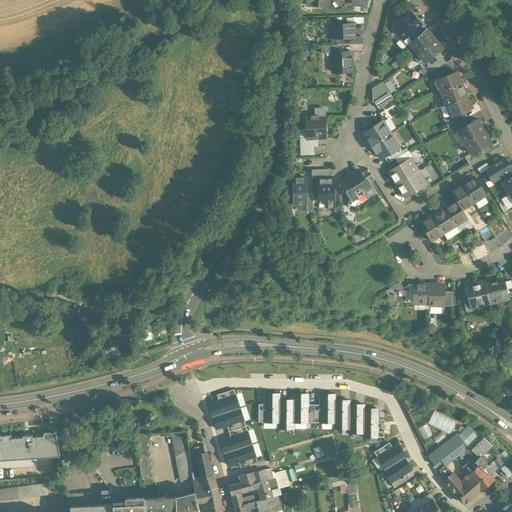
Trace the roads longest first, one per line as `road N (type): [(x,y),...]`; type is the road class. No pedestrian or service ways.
road 1 (residential): [(185,357),(181,317),(268,160),(276,0)]
road 2 (secondary): [(511,427),(448,387),(372,358),(240,345),(185,357)]
road 3 (residential): [(192,395),(233,384),(349,385),(388,398),(414,454),(464,511)]
road 4 (track): [(204,0),(172,32),(65,97),(35,114),(0,120)]
road 5 (secondary): [(185,357),(0,403)]
road 6 (residential): [(511,148),(452,28),(421,0)]
road 7 (residential): [(380,0),(348,147)]
